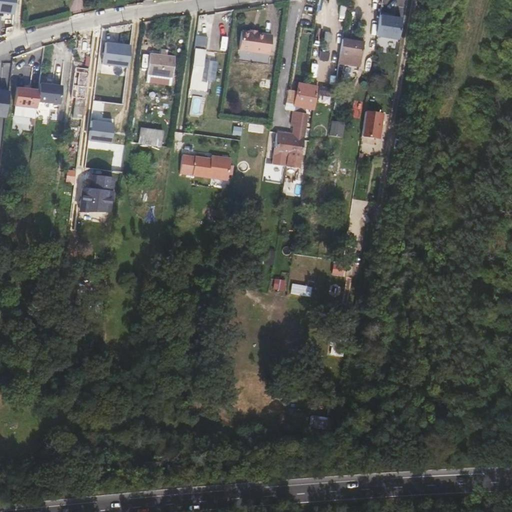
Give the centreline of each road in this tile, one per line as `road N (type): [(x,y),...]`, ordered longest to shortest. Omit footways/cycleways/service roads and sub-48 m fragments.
road 1 (trunk): [(511,481),(82,511)]
road 2 (track): [(410,0),(358,298)]
road 3 (residential): [(225,0),(53,30),(0,50)]
